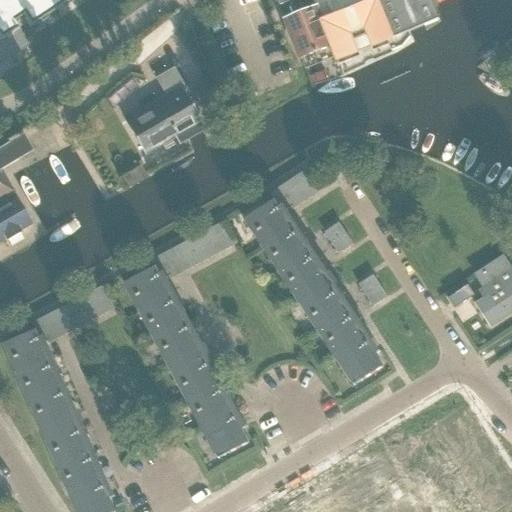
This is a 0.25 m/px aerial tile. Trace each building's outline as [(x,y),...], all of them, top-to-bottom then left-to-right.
[(0,0),(0,39),(1,40),(18,29),(13,22),(22,17),(29,28),(70,0),(0,0)] [(340,7),(356,0),(277,0),(280,5),(292,0),(323,0),(328,12),(340,7)] [(288,27),(328,12),(323,0),(292,0),(280,5),(288,27)] [(356,0),(340,7),(353,40),(366,35),(373,52),(389,46),(391,51),(403,47),(411,37),(409,33),(439,20),(432,6),(429,0),(356,0)] [(360,57),(353,40),(340,7),(328,12),(288,27),(301,60),(305,70),(336,57),(340,65),(360,57)] [(185,76),(195,70),(188,56),(177,61),(185,76)] [(179,144),(203,130),(199,123),(200,123),(180,88),(146,108),(148,111),(126,123),(145,155),(175,137),(179,144)] [(31,225),(16,200),(17,200),(1,174),(19,163),(8,144),(0,148),(0,242),(5,240),(6,242),(21,234),(20,232),(31,225)] [(354,387),(383,368),(284,216),(319,193),(305,172),(270,195),(275,203),(246,222),(354,387)] [(186,272),(238,244),(226,221),(174,250),(186,272)] [(335,257),(353,245),(339,224),(321,236),(335,257)] [(218,460),(249,443),(164,284),(179,276),(167,253),(151,262),(156,270),(126,287),(218,460)] [(511,312),(511,270),(503,258),(475,276),(483,288),(488,285),(494,293),(475,305),(490,328),(511,312)] [(373,307),(387,297),(373,276),(359,285),(373,307)] [(65,336),(117,308),(106,285),(53,313),(65,336)] [(76,511),(115,511),(43,347),(59,339),(47,317),(33,324),(37,333),(5,347),(76,511)] [(454,421),(424,439),(434,457),(465,439),(454,421)] [(465,439),(434,457),(445,474),(475,456),(465,439)] [(396,446),(378,457),(396,487),(414,477),(396,446)] [(417,453),(408,459),(414,469),(423,463),(417,453)] [(475,456),(445,474),(455,492),(485,474),(475,456)] [(378,457),(361,468),(379,498),(396,487),(378,457)] [(426,462),(415,468),(421,478),(432,472),(426,462)] [(361,468),(343,478),(361,508),(379,498),(361,468)] [(485,474),(455,492),(466,509),(496,491),(485,474)] [(343,478),(326,488),(340,511),(355,511),(361,508),(343,478)] [(441,487),(431,494),(436,503),(447,497),(441,487)] [(340,511),(326,488),(309,499),(316,511),(340,511)] [(496,491),(466,509),(467,511),(500,511),(506,508),(496,491)] [(422,492),(413,498),(420,508),(429,502),(422,492)] [(447,497),(436,503),(441,511),(443,511),(452,506),(447,497)] [(316,511),(309,499),(291,510),(292,511),(316,511)]
